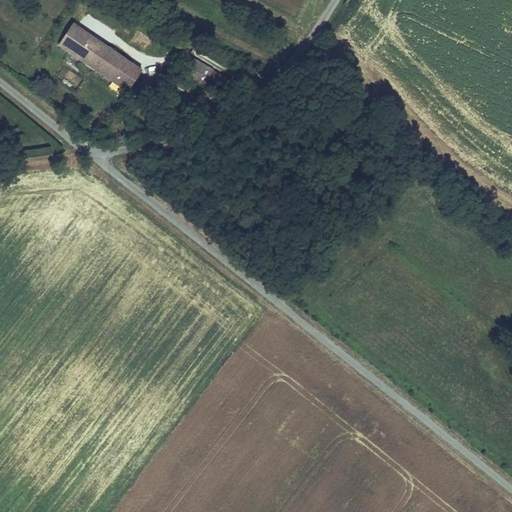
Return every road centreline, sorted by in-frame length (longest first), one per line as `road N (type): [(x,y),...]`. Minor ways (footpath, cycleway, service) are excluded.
road 1 (residential): [(511,490),(0,82)]
road 2 (track): [(91,156),(157,145),(239,110),(299,55),(335,0)]
